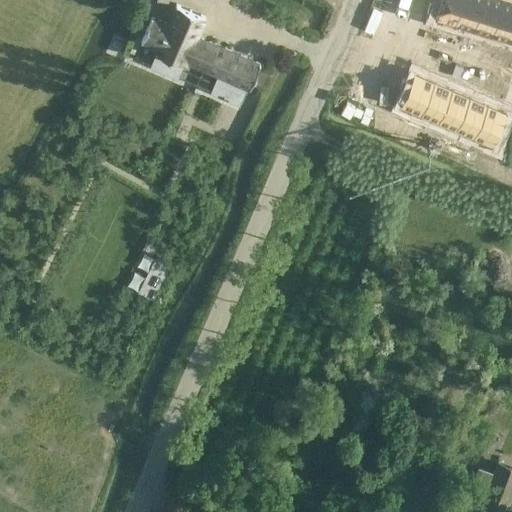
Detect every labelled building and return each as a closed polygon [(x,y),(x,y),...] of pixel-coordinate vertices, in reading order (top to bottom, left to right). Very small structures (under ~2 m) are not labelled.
[(440,0),(436,17),(455,23),(461,0),(440,0)] [(461,0),(455,23),(474,28),(481,0),(461,0)] [(481,0),(474,28),(492,33),(501,0),(481,0)] [(511,0),(501,0),(492,33),(511,38),(511,34),(511,0)] [(250,89),(260,64),(196,37),(204,17),(176,5),(167,24),(151,17),(140,41),(157,49),(155,53),(184,65),(186,61),(250,89)] [(464,41),(441,34),(437,46),(460,53),(464,41)] [(501,52),(478,45),(474,57),(497,64),(501,52)] [(441,64),(444,54),(433,50),(430,60),(441,64)] [(455,58),(444,54),(441,64),(452,67),(455,58)] [(496,71),(473,65),(469,77),(492,83),(496,71)] [(415,71),(400,106),(419,114),(434,79),(415,71)] [(511,86),(511,73),(507,72),(503,83),(511,86)] [(434,79),(419,114),(438,122),(452,87),(434,79)] [(452,87),(438,122),(455,129),(470,94),(452,87)] [(470,94),(455,129),(472,136),(487,101),(470,94)] [(487,101),(472,136),(491,144),(506,110),(487,101)] [(153,302),(171,266),(156,259),(138,294),(153,302)] [(492,288),(511,296),(511,269),(502,266),(492,288)] [(505,511),(511,495),(501,491),(505,479),(476,468),(464,502),(451,497),(445,511),(505,511)]
